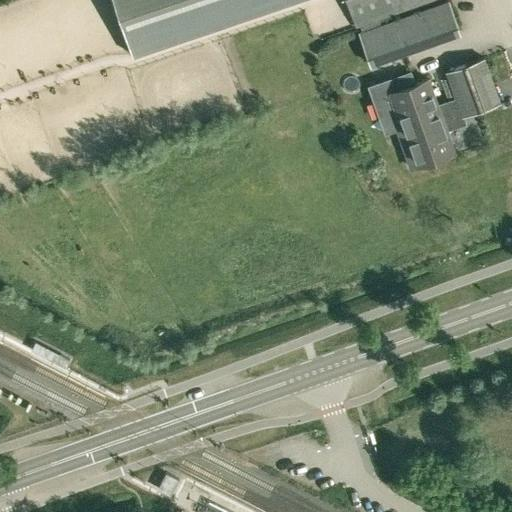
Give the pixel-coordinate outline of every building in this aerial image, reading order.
[(118,0),(136,49),(274,0),(118,0)] [(345,0),(354,27),(430,0),(345,0)] [(460,33),(448,1),(358,32),(370,65),(460,33)] [(298,58),(305,76),(321,69),(313,51),(298,58)] [(498,103),(483,60),(475,62),(447,72),(455,95),(462,116),(463,115),(490,106),(498,103)] [(428,79),(389,93),(400,125),(395,126),(409,166),(453,151),(445,129),(466,121),(463,115),(462,116),(455,95),(436,101),(428,79)] [(165,471),(161,480),(174,488),(179,478),(165,471)]
